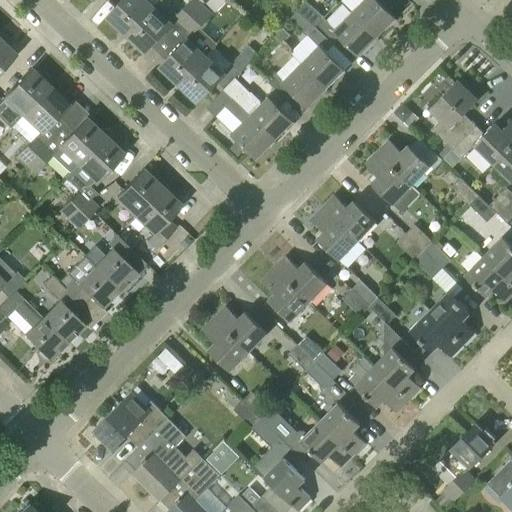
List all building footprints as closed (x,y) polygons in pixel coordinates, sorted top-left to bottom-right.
[(123,0),(108,16),(120,28),(124,24),(130,30),(153,6),(158,0),(123,0)] [(204,5),(198,0),(190,0),(174,19),(183,28),(204,5)] [(204,5),(213,13),(218,8),(210,0),(209,0),(208,1),(204,5)] [(363,0),(352,12),(378,37),(396,18),(377,0),(363,0)] [(299,9),(316,27),(325,18),(306,1),(299,9)] [(161,66),(173,78),(177,74),(183,80),(206,56),(218,43),(200,27),(213,13),(204,5),(183,28),(192,36),(188,39),(187,38),(161,66)] [(136,36),(133,40),(145,52),(172,24),(153,6),(130,30),(136,36)] [(310,35),(317,27),(316,27),(299,9),(289,20),(308,37),(310,35)] [(352,12),(334,30),(341,38),(360,56),(378,37),(352,12)] [(301,63),(327,89),(345,70),(327,51),(333,44),(317,27),(310,35),(320,45),(301,63)] [(5,52),(8,48),(0,40),(0,70),(15,54),(14,53),(10,57),(5,52)] [(227,69),(236,77),(250,63),(258,54),(249,46),(227,69)] [(189,86),(186,90),(198,102),(225,74),(206,56),(183,80),(189,86)] [(294,56),(269,82),(288,100),(294,93),(309,107),(327,89),(301,63),(294,56)] [(0,121),(9,130),(23,115),(49,87),(37,75),(33,79),(27,73),(31,69),(30,69),(4,96),(5,98),(2,101),(0,99),(0,121)] [(295,122),(280,107),(268,96),(262,103),(236,77),(225,89),(276,140),(295,122)] [(453,150),(477,126),(476,125),(473,128),(461,117),(478,99),(458,80),(430,108),(442,120),(432,129),(453,150)] [(58,102),(61,98),(49,87),(23,115),(40,130),(16,156),(25,166),(73,115),(65,108),(68,104),(67,104),(64,108),(58,102)] [(216,117),(224,109),(240,124),(231,133),(258,159),(276,140),(225,89),(207,108),(216,117)] [(82,122),(86,118),(85,118),(80,122),(73,115),(25,166),(34,174),(52,156),(69,172),(78,163),(104,136),(91,124),(88,128),(82,122)] [(494,164),(511,145),(511,120),(503,130),(496,123),(485,134),(477,126),(453,150),(462,158),(475,145),(494,164)] [(104,136),(78,163),(97,181),(123,153),(122,153),(118,156),(112,151),(116,147),(104,136)] [(379,152),(412,185),(431,166),(409,145),(402,152),(390,140),(379,152)] [(247,149),(239,141),(231,149),(239,157),(247,149)] [(511,145),(494,164),(511,181),(511,145)] [(393,204),(412,185),(379,152),(366,164),(378,176),(372,183),(393,204)] [(139,174),(143,170),(142,169),(116,197),(135,215),(161,187),(149,176),(145,179),(139,174)] [(470,204),(478,196),(461,178),(452,187),(470,204)] [(170,202),(174,199),(161,187),(135,215),(154,233),(147,240),(156,249),(175,228),(166,220),(180,205),(179,204),(176,208),(170,202)] [(496,213),(498,215),(511,200),(511,191),(507,187),(489,206),(496,213)] [(60,210),(69,219),(89,200),(79,190),(60,210)] [(325,207),(358,240),(376,221),(355,200),(348,207),(336,195),(325,207)] [(488,222),(496,213),(489,206),(478,196),(470,204),(488,222)] [(97,208),(89,200),(69,219),(77,228),(97,208)] [(511,200),(498,215),(507,224),(511,218),(511,200)] [(317,238),(339,259),(358,240),(325,207),(312,220),(324,232),(317,238)] [(415,224),(406,234),(424,251),(433,242),(415,224)] [(424,251),(406,234),(398,243),(416,260),(424,251)] [(112,248),(105,255),(95,245),(84,256),(119,290),(137,272),(126,262),(135,253),(116,235),(107,244),(112,248)] [(511,245),(503,236),(484,256),(511,283),(511,245)] [(451,259),(433,242),(424,251),(442,269),(451,259)] [(416,260),(434,277),(442,269),(424,251),(416,260)] [(102,308),(119,290),(84,256),(58,282),(82,306),(91,297),(102,308)] [(487,296),(494,289),(506,301),(511,294),(511,283),(484,256),(465,274),(487,296)] [(276,269),(309,301),(327,282),(306,261),(299,268),(287,257),(276,269)] [(0,258),(0,290),(8,298),(14,291),(25,280),(16,271),(14,273),(0,258)] [(290,320),(309,301),(276,269),(264,281),(276,293),(269,300),(290,320)] [(82,306),(58,282),(51,275),(45,281),(44,282),(44,284),(44,286),(59,301),(42,318),(67,342),(85,325),(74,314),(82,306)] [(352,289),(370,307),(379,297),(361,280),(352,289)] [(361,315),(370,307),(352,289),(343,298),(361,315)] [(14,291),(8,298),(0,305),(0,311),(6,317),(14,309),(32,328),(25,335),(49,360),(67,342),(42,318),(14,291)] [(448,292),(429,311),(463,344),(475,332),(463,320),(470,313),(448,292)] [(379,297),(370,307),(388,324),(397,315),(379,297)] [(215,319),(249,352),(267,333),(246,311),(239,318),(227,307),(215,319)] [(410,330),(425,344),(416,352),(420,356),(428,347),(432,351),(439,344),(451,356),(463,344),(429,311),(410,330)] [(230,370),(249,352),(215,319),(204,331),(216,343),(209,350),(230,370)] [(386,342),(386,355),(374,366),(408,399),(420,387),(408,375),(415,368),(412,365),(420,356),(416,352),(416,353),(396,332),(386,342)] [(298,345),(315,362),(324,353),(307,335),(298,345)] [(307,371),(315,362),(298,345),(289,353),(307,371)] [(337,345),(328,355),(337,364),(347,354),(337,345)] [(324,353),(315,362),(334,380),(342,370),(324,353)] [(350,379),(356,385),(377,406),(384,400),(396,411),(408,399),(374,366),(365,356),(352,370),(356,374),(350,379)] [(334,380),(315,362),(307,371),(325,389),(334,380)] [(192,369),(185,377),(197,388),(204,381),(192,369)] [(152,401),(147,405),(132,391),(94,430),(104,440),(102,442),(114,453),(120,447),(118,445),(131,432),(143,444),(168,418),(152,401)] [(243,401),(261,418),(270,409),(252,391),(243,401)] [(252,427),(261,418),(243,401),(234,410),(252,427)] [(339,402),(320,421),(353,454),(365,442),(353,430),(360,423),(339,402)] [(261,418),(279,436),(304,461),(313,452),(322,462),(329,455),(341,467),(353,454),(320,421),(307,434),(304,431),(298,431),(295,434),(288,426),(270,409),(261,418)] [(186,435),(168,418),(143,444),(126,460),(136,470),(132,474),(160,502),(161,501),(183,479),(182,478),(163,459),(186,435)] [(279,436),(261,418),(252,427),(270,445),(279,436)] [(475,480),(466,471),(495,442),(476,424),(440,460),(458,477),(445,490),(445,491),(453,499),(454,500),(475,480)] [(207,456),(221,472),(241,454),(226,438),(207,456)] [(221,511),(227,507),(209,488),(221,475),(203,457),(182,478),(183,479),(161,501),(170,509),(167,511),(221,511)] [(265,476),(273,485),(294,505),(298,510),(311,497),(299,485),(305,479),(284,457),(265,476)] [(511,459),(488,483),(511,506),(511,459)] [(263,496),(278,511),(286,511),(294,505),(273,485),(263,496)] [(453,499),(445,491),(436,500),(445,508),(453,499)] [(278,511),(263,496),(252,506),(239,494),(227,507),(221,511),(278,511)] [(18,511),(37,511),(28,503),(18,511)]
